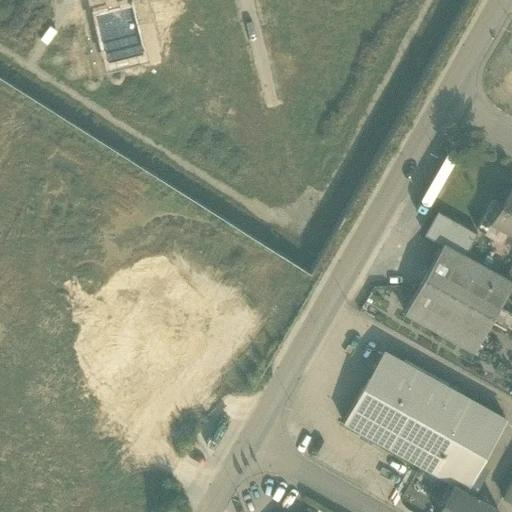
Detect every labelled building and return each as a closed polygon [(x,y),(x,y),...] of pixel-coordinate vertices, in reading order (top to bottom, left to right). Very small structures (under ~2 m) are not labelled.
[(107,61),(108,65),(142,56),(135,30),(130,7),(95,16),(101,36),(107,61)] [(149,27),(135,30),(142,56),(144,65),(158,62),(149,27)] [(107,61),(101,36),(87,40),(94,65),(107,61)] [(511,188),(510,187),(500,204),(491,198),(475,227),(494,238),(501,227),(511,233),(511,188)] [(476,233),(436,211),(423,235),(441,245),(403,312),(473,351),(511,281),(464,255),(476,233)] [(505,420),(382,351),(342,422),(452,483),(465,491),(505,420)] [(511,478),(502,497),(511,503),(511,478)] [(494,511),(496,509),(465,491),(452,483),(444,498),(449,501),(442,511),(494,511)]
